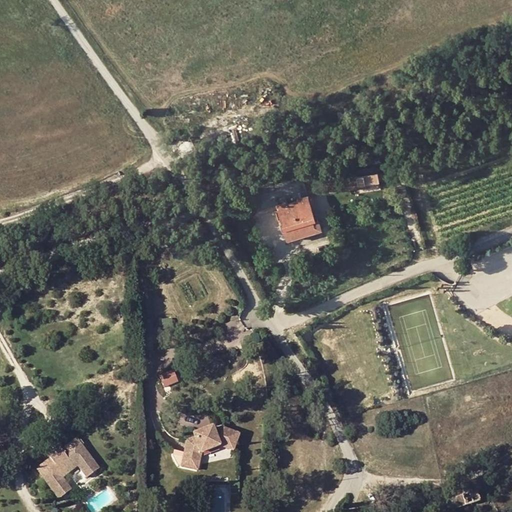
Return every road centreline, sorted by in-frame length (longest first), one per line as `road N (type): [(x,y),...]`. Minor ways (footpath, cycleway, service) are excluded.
road 1 (unclassified): [(52,0),(202,209)]
road 2 (residential): [(511,231),(273,327)]
road 3 (residential): [(202,209),(93,237),(0,273)]
road 4 (unclassified): [(273,327),(348,451),(348,483),(328,511)]
road 5 (unknown): [(257,299),(223,328),(153,364),(174,444)]
road 6 (unclassified): [(202,209),(273,327)]
